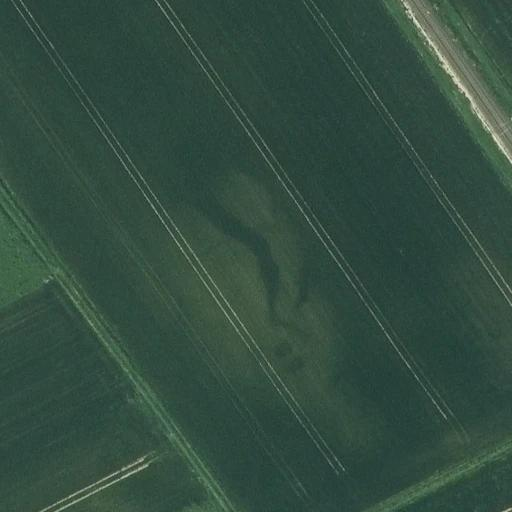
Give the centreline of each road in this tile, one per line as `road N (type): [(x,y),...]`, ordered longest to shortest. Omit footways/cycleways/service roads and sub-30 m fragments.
road 1 (track): [(511,446),(386,511),(233,511),(0,186)]
road 2 (track): [(511,185),(384,0)]
